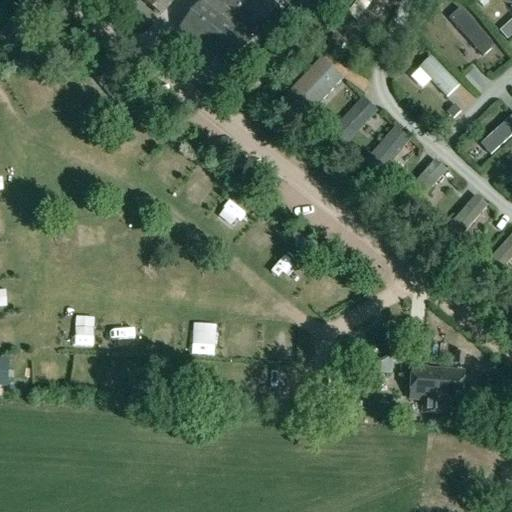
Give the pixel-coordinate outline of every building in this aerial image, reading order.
[(139,0),(141,1),(156,13),(156,12),(158,14),(157,15),(159,16),(172,0),(139,0)] [(258,33),(279,5),(272,0),(202,0),(200,3),(178,32),(210,56),(224,67),(228,70),(250,42),(249,41),(256,32),(258,33)] [(312,0),(292,0),(305,10),(312,0)] [(435,0),(431,0),(425,6),(433,15),(442,7),(435,0)] [(460,11),(448,22),(481,58),(493,47),(460,11)] [(23,18),(2,43),(13,52),(33,27),(23,18)] [(345,42),(336,35),(328,45),(337,52),(345,42)] [(431,59),(420,70),(422,72),(433,84),(447,99),(459,88),(431,59)] [(319,62),(278,106),(300,126),(340,82),(319,62)] [(103,80),(95,86),(112,106),(120,100),(103,80)] [(32,118),(51,107),(38,85),(19,96),(32,118)] [(361,130),(375,115),(362,103),(330,136),(343,148),(361,130)] [(454,106),(446,114),(452,120),(460,113),(454,106)] [(165,113),(160,119),(174,131),(179,125),(165,113)] [(511,116),(480,146),(490,158),(511,138),(511,116)] [(133,123),(121,142),(137,151),(148,132),(133,123)] [(363,165),(377,177),(407,143),(393,130),(363,165)] [(182,172),(190,160),(170,147),(162,159),(182,172)] [(434,162),(406,194),(418,205),(446,173),(434,162)] [(230,171),(226,176),(239,188),(244,183),(230,171)] [(199,174),(180,199),(198,212),(216,186),(199,174)] [(475,198),(448,230),(460,241),(487,209),(475,198)] [(224,218),(240,227),(249,210),(233,202),(224,218)] [(267,257),(276,242),(256,230),(247,246),(267,257)] [(293,235),(288,240),(301,252),(306,247),(293,235)] [(500,276),(508,266),(511,261),(511,237),(488,265),(500,276)] [(268,264),(291,282),(307,261),(284,244),(268,264)] [(8,288),(0,288),(0,308),(9,308),(8,288)] [(91,320),(65,320),(65,345),(90,346),(91,320)] [(148,354),(172,355),(172,323),(149,323),(148,354)] [(112,345),(128,346),(129,336),(113,335),(112,345)] [(291,362),(291,348),(270,348),(271,363),(291,362)] [(464,354),(453,354),(453,365),(463,366),(464,354)] [(0,384),(17,384),(16,360),(0,360),(0,384)] [(359,362),(358,384),(379,385),(380,363),(359,362)] [(445,415),(446,404),(461,405),(462,372),(411,370),(410,402),(423,402),(422,414),(445,415)]
